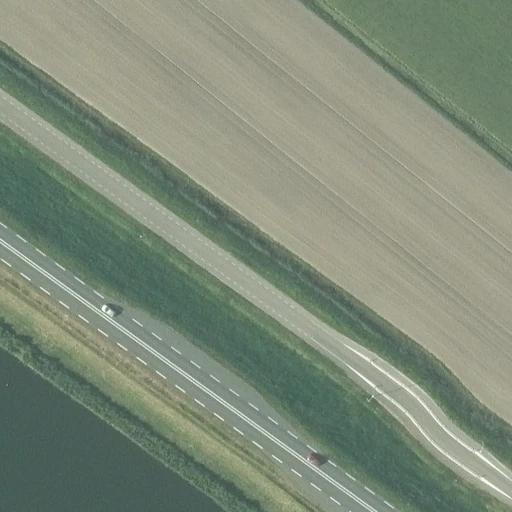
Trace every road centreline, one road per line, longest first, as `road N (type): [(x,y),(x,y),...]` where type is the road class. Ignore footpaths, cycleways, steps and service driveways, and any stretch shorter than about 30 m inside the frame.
road 1 (unclassified): [(0,106),(404,400),(435,435),(511,491)]
road 2 (primary): [(373,511),(0,241)]
